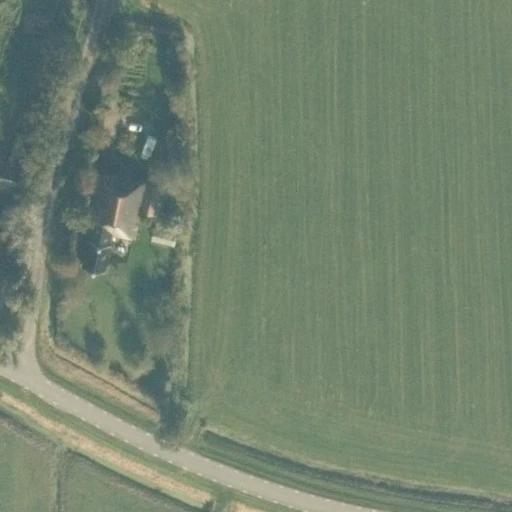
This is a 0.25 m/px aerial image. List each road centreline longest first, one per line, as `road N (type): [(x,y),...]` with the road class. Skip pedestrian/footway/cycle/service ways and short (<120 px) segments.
road 1 (unclassified): [(19,372),(49,202),(101,0)]
road 2 (tertiary): [(345,511),(181,456),(19,372)]
